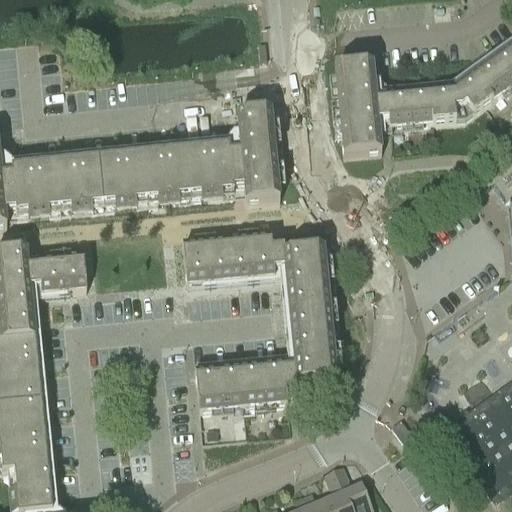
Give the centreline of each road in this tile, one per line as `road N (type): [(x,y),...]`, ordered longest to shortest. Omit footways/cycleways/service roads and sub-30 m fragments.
road 1 (residential): [(347,439),(388,370),(388,297),(376,262),(318,176),(300,97)]
road 2 (residential): [(27,63),(33,129),(300,97)]
road 3 (residential): [(162,498),(85,505),(72,343),(146,336)]
road 4 (residential): [(296,48),(464,32),(509,0)]
road 5 (residential): [(201,511),(279,480),(347,439)]
road 6 (residential): [(162,498),(146,336)]
